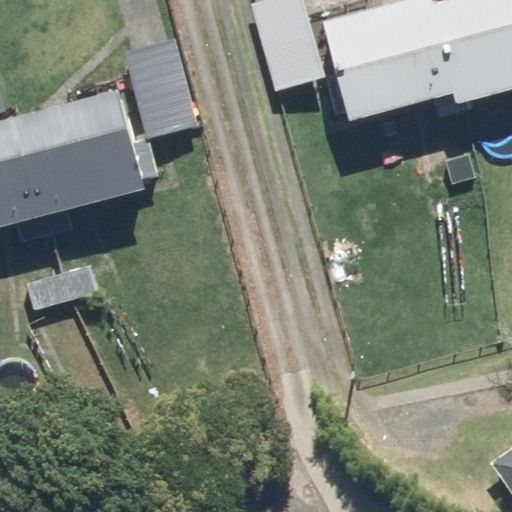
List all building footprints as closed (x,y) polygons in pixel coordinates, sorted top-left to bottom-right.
[(307,0),(268,0),(254,4),(279,91),(329,77),(307,0)] [(511,86),(511,0),(459,0),(438,6),(436,0),(407,0),(328,22),(358,129),(511,86)] [(179,39),(129,52),(151,137),(201,124),(179,39)] [(0,76),(0,114),(9,112),(0,76)] [(122,89),(0,121),(0,226),(148,188),(122,89)] [(95,262),(28,279),(37,311),(103,294),(95,262)] [(511,486),(511,455),(497,466),(511,486)]
